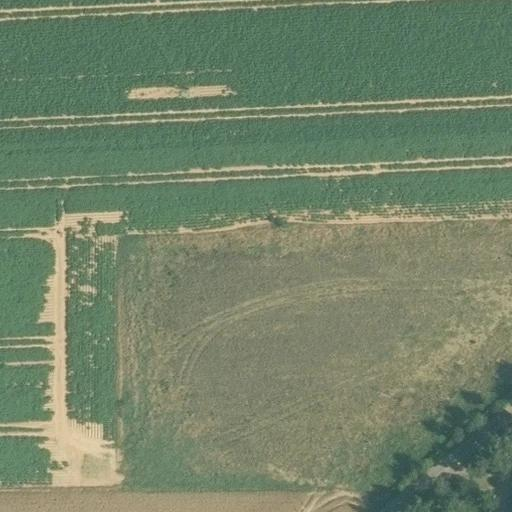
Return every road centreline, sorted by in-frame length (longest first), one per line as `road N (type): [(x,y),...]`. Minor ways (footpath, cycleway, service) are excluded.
road 1 (secondary): [(239,511),(464,0)]
road 2 (unclassified): [(511,411),(392,511)]
